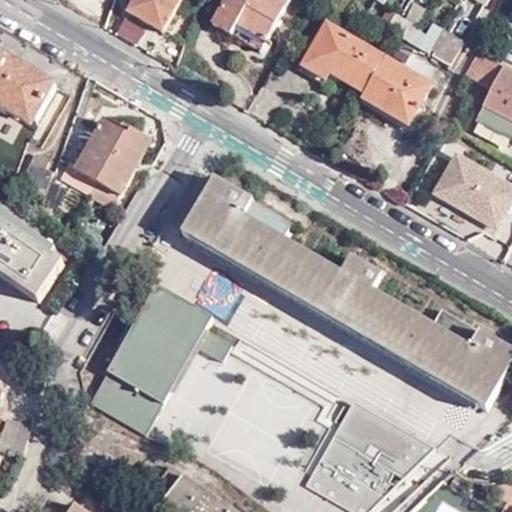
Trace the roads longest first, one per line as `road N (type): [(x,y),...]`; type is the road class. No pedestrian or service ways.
road 1 (residential): [(211,127),(511,301)]
road 2 (residential): [(211,127),(42,407)]
road 3 (residential): [(0,2),(211,127)]
